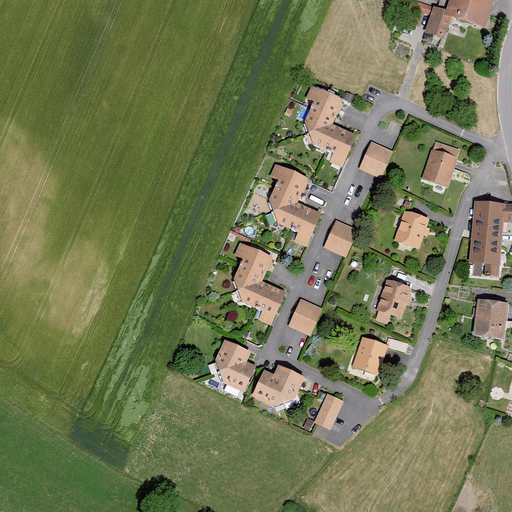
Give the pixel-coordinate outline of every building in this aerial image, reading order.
[(486,33),(496,0),(432,0),(451,6),(448,14),(446,20),(452,22),(486,33)] [(429,7),(411,1),(404,23),(421,29),(429,7)] [(444,43),(452,22),(446,20),(448,14),(434,9),(425,36),(444,43)] [(343,171),(357,139),(351,136),(337,130),(334,128),(336,125),(343,108),(345,103),(311,88),(306,101),(316,105),(305,128),(313,147),(334,156),(330,165),(343,171)] [(393,153),(372,144),(361,169),(382,178),(393,153)] [(458,162),(433,153),(423,181),(449,189),(458,162)] [(307,249),(322,217),(315,214),(302,207),(299,206),(300,203),(306,190),(309,183),(276,168),(270,180),(280,184),(269,207),(277,225),(298,236),(295,243),(307,249)] [(506,208),(476,205),(473,234),(470,267),(500,270),(503,237),(506,208)] [(429,224),(404,215),(394,243),(419,252),(429,224)] [(357,232),(336,223),(325,249),(346,258),(357,232)] [(271,328),(286,296),(280,293),(265,287),(263,285),(264,282),(271,266),(274,261),(240,245),(234,258),(244,262),(233,284),(242,305),(263,314),(259,322),(271,328)] [(411,291),(387,283),(377,313),(402,321),(411,291)] [(322,311),(301,303),(290,328),(311,337),(322,311)] [(507,307),(479,305),(475,340),(503,343),(507,307)] [(388,349),(362,340),(353,368),(379,376),(388,349)] [(244,395),(255,371),(249,368),(245,366),(247,361),(250,355),(225,343),(216,362),(222,384),(244,395)] [(304,379),(280,368),(277,375),(275,380),(270,377),(264,374),(252,399),(270,408),(295,398),(304,379)] [(342,403),(326,396),(313,425),(330,432),(342,403)]
